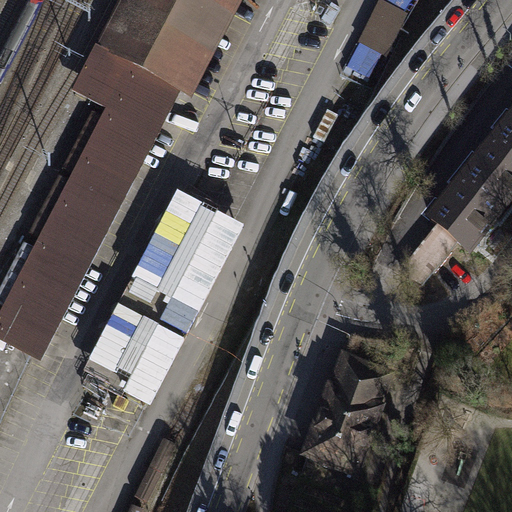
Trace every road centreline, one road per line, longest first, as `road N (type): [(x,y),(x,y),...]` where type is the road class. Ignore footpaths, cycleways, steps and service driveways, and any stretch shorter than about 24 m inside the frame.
road 1 (unclassified): [(307,304),(382,160),(503,0)]
road 2 (residential): [(307,304),(381,325),(427,322),(511,264)]
road 3 (unclassified): [(227,511),(307,304)]
